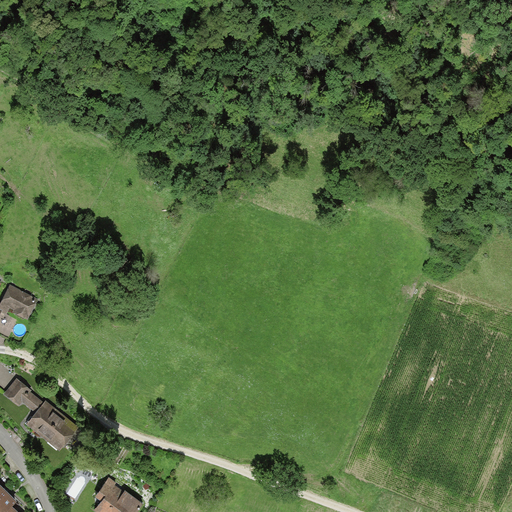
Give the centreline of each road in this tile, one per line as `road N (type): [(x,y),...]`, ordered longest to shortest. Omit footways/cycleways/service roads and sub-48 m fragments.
road 1 (track): [(0,349),(46,366),(121,431),(351,511)]
road 2 (track): [(0,61),(222,190)]
